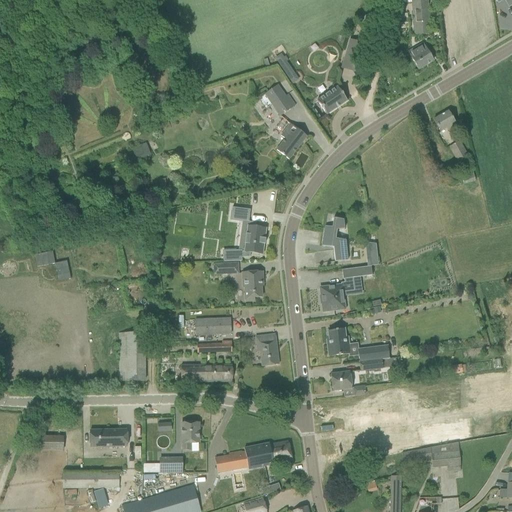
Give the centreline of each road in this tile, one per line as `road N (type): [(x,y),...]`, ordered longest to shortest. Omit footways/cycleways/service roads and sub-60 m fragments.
road 1 (tertiary): [(306,423),(286,253),(302,198),(370,129),(511,43)]
road 2 (unclassified): [(306,423),(224,400),(4,400)]
road 3 (track): [(385,0),(354,141)]
